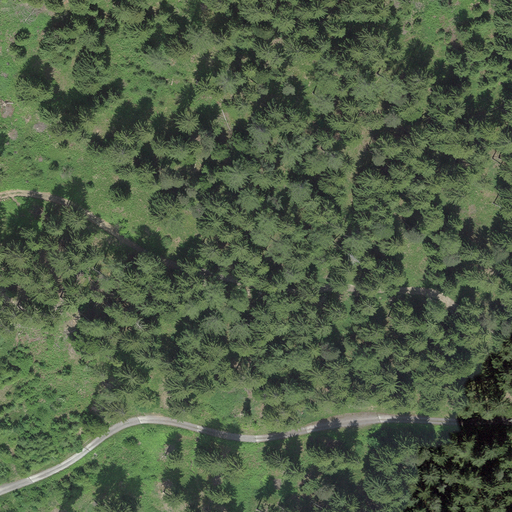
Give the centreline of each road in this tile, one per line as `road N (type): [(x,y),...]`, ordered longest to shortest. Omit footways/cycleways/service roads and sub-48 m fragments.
road 1 (track): [(0,195),(50,197),(162,262),(292,294),(333,288),(436,295),(511,330)]
road 2 (track): [(0,492),(134,420),(255,439),(375,420),(511,422)]
